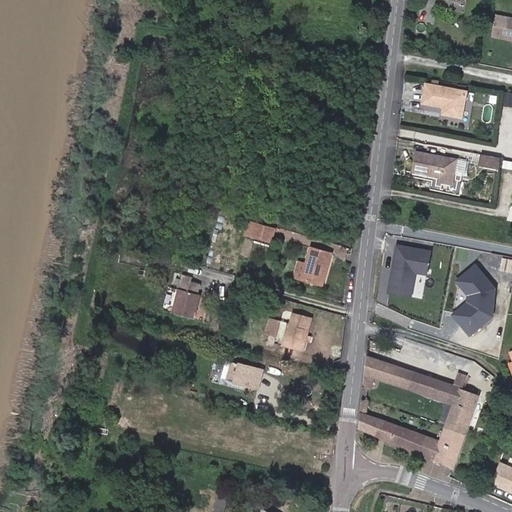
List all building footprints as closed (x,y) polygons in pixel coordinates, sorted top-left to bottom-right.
[(511,18),(496,15),(492,35),(511,38),(511,18)] [(429,84),(423,83),(420,101),(443,106),(441,113),(460,116),(465,91),(435,85),(436,82),(429,81),(429,84)] [(454,159),(413,151),(409,171),(438,177),(437,181),(449,184),(454,159)] [(496,157),(478,153),(476,163),(495,166),(496,157)] [(492,196),(479,194),(477,204),(490,206),(492,196)] [(256,239),(260,224),(254,222),(250,238),(256,239)] [(276,228),(260,224),(256,239),(272,243),(276,228)] [(413,270),(413,265),(425,267),(427,249),(398,244),(394,268),(391,268),(387,290),(409,293),(413,270)] [(305,260),(301,279),(321,284),(326,265),(321,264),(325,250),(309,246),(305,260)] [(295,278),(301,279),(305,260),(299,259),(295,278)] [(473,332),(494,312),(499,285),(479,263),(464,277),(476,291),(473,293),(472,299),(464,306),(467,309),(459,316),(473,332)] [(193,318),(199,296),(197,295),(200,285),(192,282),(193,279),(183,276),(178,290),(172,312),(193,318)] [(476,291),(464,277),(461,280),(473,293),(476,291)] [(459,316),(467,309),(464,306),(456,313),(459,316)] [(302,350),(304,341),(300,340),(303,329),(307,330),(310,318),(292,313),(284,345),(302,350)] [(276,336),(280,321),(271,318),(267,334),(276,336)] [(305,336),(307,330),(303,329),(300,340),(304,341),(309,343),(310,337),(305,336)] [(480,394),(367,354),(363,387),(371,390),(373,376),(453,402),(440,438),(368,413),(370,399),(362,396),(359,426),(453,467),(480,394)] [(253,367),(226,360),(221,379),(251,387),(255,374),(261,376),(262,368),(253,366),(253,367)] [(463,387),(468,375),(458,371),(454,384),(463,387)] [(261,376),(255,374),(251,387),(257,388),(261,376)] [(193,419),(196,406),(178,402),(175,414),(193,419)] [(201,421),(204,408),(196,406),(193,419),(201,421)] [(327,438),(278,428),(274,449),(296,453),(297,451),(323,456),(327,438)] [(511,465),(500,461),(493,481),(511,488),(511,465)] [(222,511),(229,487),(221,484),(214,511),(219,511),(222,511)]
